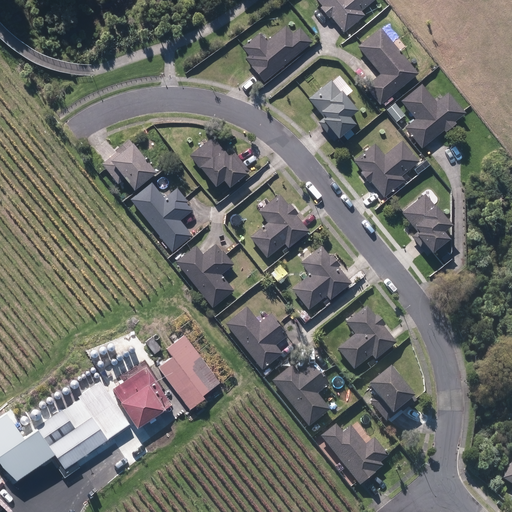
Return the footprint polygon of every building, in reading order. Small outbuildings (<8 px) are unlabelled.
[(318,0),(344,31),(363,15),(363,14),(360,11),(373,0),(318,0)] [(261,34),(244,48),(250,56),(247,59),(265,80),(312,42),(300,27),(291,34),(285,26),(266,41),(261,34)] [(365,87),(380,105),(418,74),(380,29),(358,48),(380,75),(365,87)] [(318,123),(333,141),(337,139),(338,140),(355,126),(349,118),(356,112),(331,81),(309,99),(324,118),(318,123)] [(404,128),(422,149),(443,130),(446,133),(456,124),(454,122),(465,114),(447,93),(436,103),(421,85),(400,102),(415,119),(404,128)] [(222,181),(229,189),(246,174),(231,156),(228,157),(212,138),(190,156),(215,188),(222,181)] [(120,182),(126,177),(135,188),(155,172),(130,140),(116,151),(118,153),(105,163),(120,182)] [(371,182),(384,197),(404,181),(401,177),(415,165),(421,173),(430,166),(423,158),(418,162),(402,141),(384,156),(375,144),(354,161),(362,171),(361,173),(369,184),(371,182)] [(131,201),(172,251),(192,236),(180,221),(192,210),(186,203),(187,202),(176,189),(164,199),(151,184),(131,201)] [(425,193),(404,211),(420,231),(415,236),(429,253),(449,237),(443,231),(450,224),(425,193)] [(250,238),(266,258),(284,243),(288,248),(309,232),(295,215),(297,213),(290,204),(287,205),(279,195),(259,212),(268,224),(250,238)] [(195,247),(178,261),(215,305),(232,291),(218,275),(232,263),(222,251),(221,252),(215,245),(202,255),(195,247)] [(292,289),(309,310),(326,295),(330,300),(350,283),(338,268),(340,266),(331,255),(329,257),(321,247),(301,264),(310,275),(292,289)] [(225,324),(262,370),(282,353),(275,346),(287,336),(277,325),(279,324),(271,314),(259,323),(246,307),(225,324)] [(337,350),(354,371),(372,357),(375,361),(396,344),(383,328),(385,327),(376,317),(375,318),(366,308),(346,324),(355,336),(337,350)] [(298,316),(305,323),(310,319),(303,311),(298,316)] [(159,367),(191,411),(205,400),(203,397),(221,383),(185,336),(159,356),(164,363),(159,367)] [(145,344),(154,356),(161,350),(152,338),(145,344)] [(292,367),(274,381),(310,425),(329,410),(316,394),(326,386),(311,366),(299,375),(292,367)] [(120,405),(137,430),(148,423),(151,426),(156,422),(154,419),(165,412),(164,411),(171,407),(146,369),(113,391),(122,404),(120,405)] [(371,402),(387,422),(399,413),(398,412),(404,408),(406,411),(414,404),(411,401),(414,398),(391,369),(369,386),(378,397),(371,402)] [(75,376),(16,419),(22,428),(82,385),(75,376)] [(79,399),(36,428),(65,468),(128,424),(99,382),(78,397),(79,399)] [(395,416),(388,422),(402,439),(409,432),(395,416)] [(321,438),(359,486),(375,474),(374,474),(383,467),(380,464),(388,458),(374,440),(366,446),(350,427),(341,433),(336,426),(321,438)] [(511,483),(511,462),(503,479),(511,483)]
